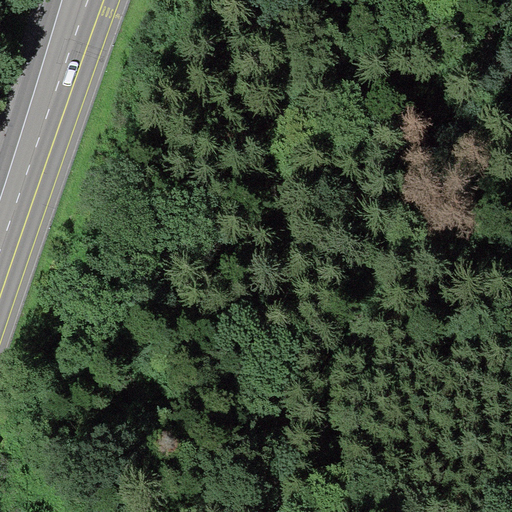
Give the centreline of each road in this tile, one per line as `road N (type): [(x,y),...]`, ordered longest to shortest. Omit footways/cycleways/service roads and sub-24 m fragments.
road 1 (track): [(281,511),(274,482),(287,0)]
road 2 (secondary): [(0,230),(76,0)]
